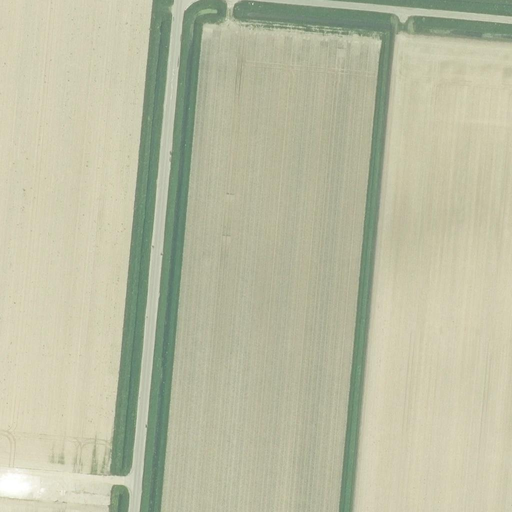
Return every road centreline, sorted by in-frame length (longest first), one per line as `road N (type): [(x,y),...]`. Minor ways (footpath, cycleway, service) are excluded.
road 1 (unclassified): [(133,511),(180,0)]
road 2 (unclassified): [(511,20),(283,0)]
road 3 (track): [(136,481),(0,469)]
